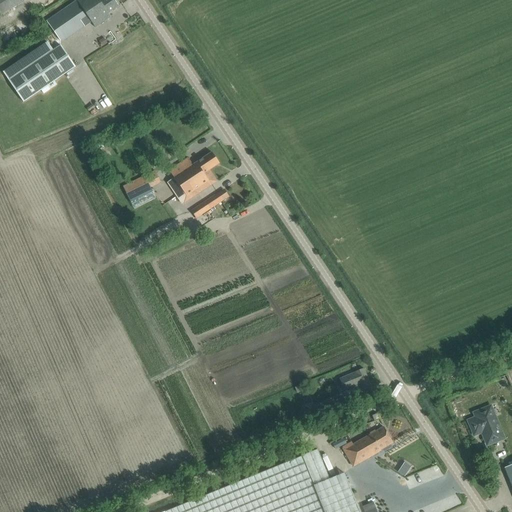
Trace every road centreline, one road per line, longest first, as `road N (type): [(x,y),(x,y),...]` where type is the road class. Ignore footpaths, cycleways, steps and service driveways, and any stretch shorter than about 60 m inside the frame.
road 1 (tertiary): [(483,511),(140,0)]
road 2 (track): [(405,395),(123,511)]
